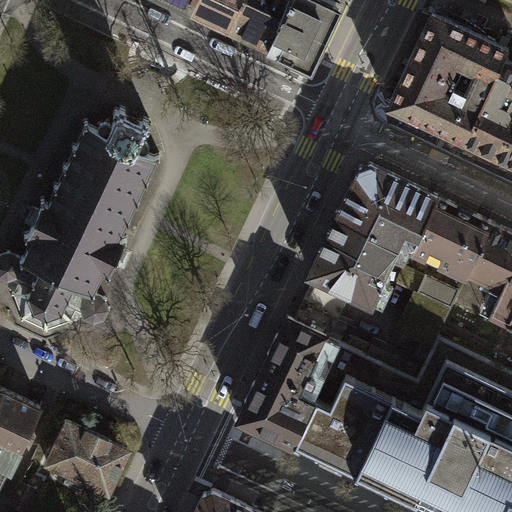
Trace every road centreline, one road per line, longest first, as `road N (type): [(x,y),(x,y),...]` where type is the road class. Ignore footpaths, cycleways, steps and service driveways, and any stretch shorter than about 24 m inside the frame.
road 1 (secondary): [(183,435),(340,112)]
road 2 (residential): [(99,0),(340,112)]
road 3 (residential): [(0,349),(183,435)]
road 4 (residential): [(340,112),(511,194)]
road 5 (residential): [(183,435),(341,511)]
road 6 (secondary): [(340,112),(394,0)]
